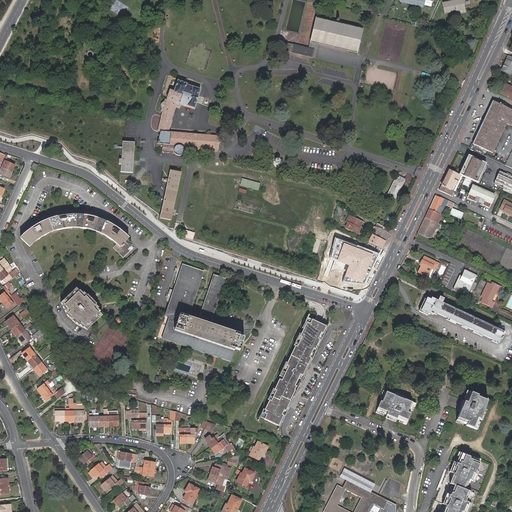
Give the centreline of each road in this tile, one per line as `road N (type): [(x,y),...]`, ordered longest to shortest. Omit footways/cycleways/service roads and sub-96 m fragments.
road 1 (tertiary): [(32,157),(87,175),(195,256),(362,310)]
road 2 (primary): [(362,310),(264,511)]
road 3 (primary): [(456,116),(362,310)]
road 4 (primary): [(370,313),(464,121)]
road 5 (residential): [(53,441),(129,438),(162,449),(173,458),(174,476),(152,511)]
road 6 (residential): [(410,511),(418,448),(324,407)]
road 7 (primary): [(508,0),(456,116)]
